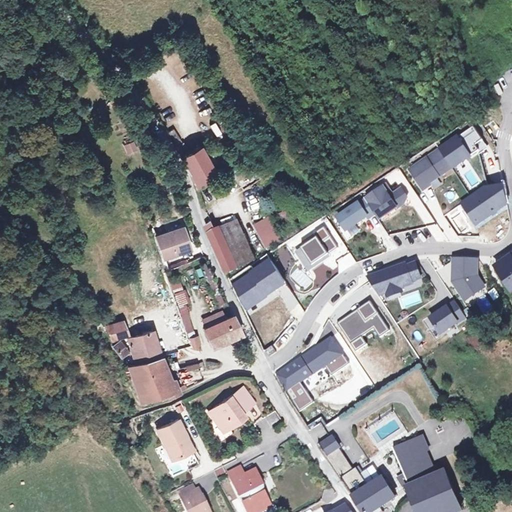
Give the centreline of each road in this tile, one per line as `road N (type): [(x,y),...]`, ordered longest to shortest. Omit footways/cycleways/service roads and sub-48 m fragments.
road 1 (residential): [(126,85),(186,183),(201,233),(264,364),(353,511)]
road 2 (unknown): [(341,426),(399,391),(446,443)]
